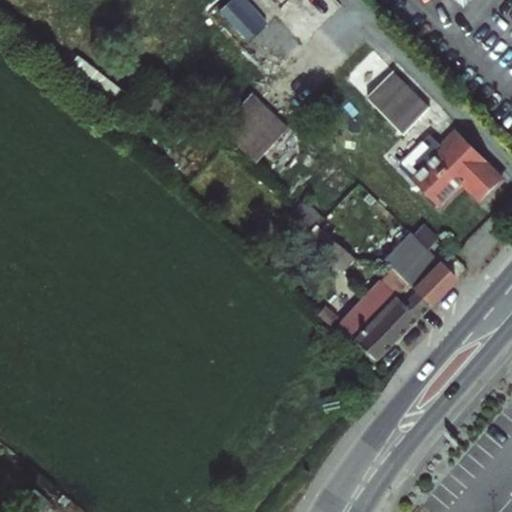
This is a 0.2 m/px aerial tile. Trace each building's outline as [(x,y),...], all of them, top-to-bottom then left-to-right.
[(336,0),(221,0),(209,12),(288,93),(360,24),(336,0)] [(451,0),(480,25),(502,0),(451,0)] [(381,45),(361,26),(293,98),(292,99),(312,120),(319,117),(326,124),(334,116),(324,106),(381,45)] [(431,107),(396,71),(368,97),(404,134),(431,107)] [(252,164),(288,130),(251,93),(216,128),(252,164)] [(446,150),(433,163),(414,181),(439,206),(465,180),(485,200),(500,185),(498,183),(504,177),(486,160),(487,159),(459,130),(442,146),(446,150)] [(343,270),(354,257),(345,249),(297,208),(290,216),(308,232),(304,237),(343,270)] [(418,321),(398,298),(383,282),(338,327),(377,361),(418,321)] [(412,286),(398,298),(418,321),(432,307),(412,286)] [(323,316),(334,326),(341,318),(331,308),(323,316)] [(34,511),(48,496),(34,485),(19,503),(29,511),(34,511)]
